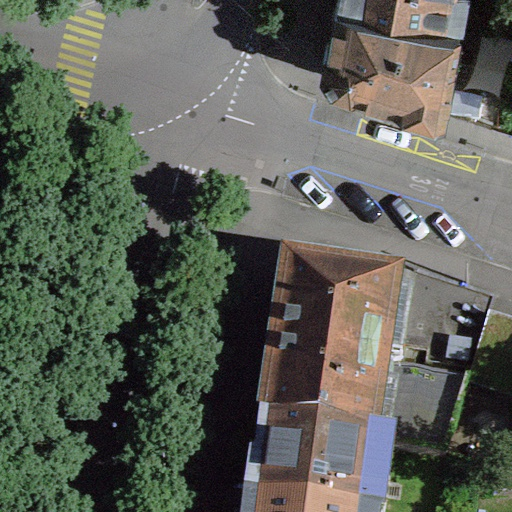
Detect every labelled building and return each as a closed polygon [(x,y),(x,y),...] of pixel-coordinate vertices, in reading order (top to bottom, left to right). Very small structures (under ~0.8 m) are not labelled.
[(353,81),(442,109),(452,57),(437,54),(444,19),(442,19),(343,0),(336,0),(329,41),(327,42),(325,51),(323,61),(332,77),(350,83),(353,81)] [(343,0),(442,19),(445,0),(343,0)] [(288,274),(264,428),(393,447),(444,454),(468,381),(392,370),(385,369),(397,291),(288,274)] [(511,394),(511,330),(486,322),(468,380),(511,394)] [(256,488),(253,508),(285,511),(384,511),(393,447),(264,428),(256,488)]
